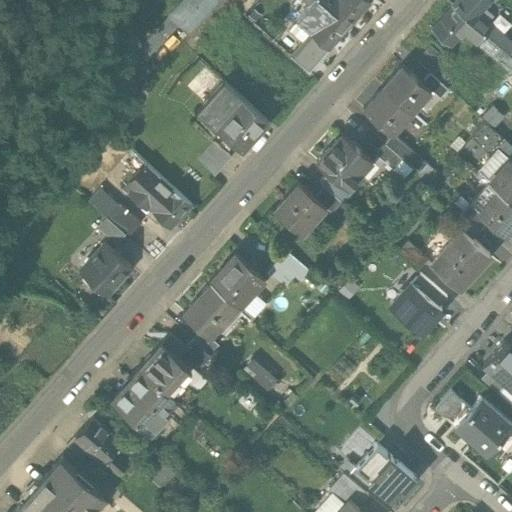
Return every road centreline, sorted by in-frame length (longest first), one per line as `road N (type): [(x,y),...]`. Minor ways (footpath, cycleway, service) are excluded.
road 1 (residential): [(0,471),(416,0)]
road 2 (residential): [(461,472),(421,436),(413,403),(511,286)]
